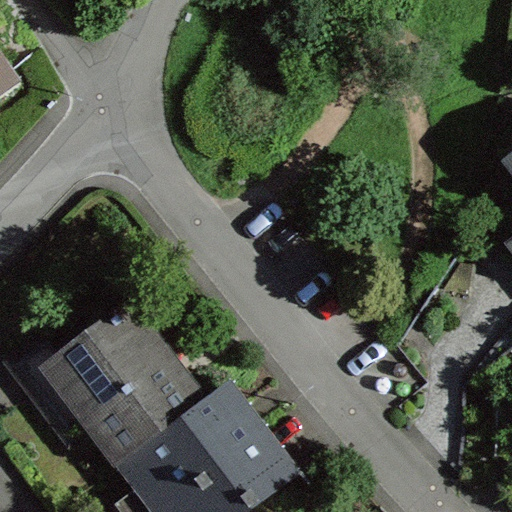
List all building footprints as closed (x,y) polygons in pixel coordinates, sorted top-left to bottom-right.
[(0,87),(9,81),(0,68),(0,87)] [(202,403),(129,306),(68,352),(49,367),(53,372),(70,395),(122,463),(202,403)] [(51,330),(8,362),(29,390),(53,372),(49,367),(68,352),(51,330)] [(53,372),(29,390),(47,413),(70,395),(53,372)] [(244,511),(287,480),(219,390),(202,403),(122,463),(141,487),(118,504),(123,511),(244,511)] [(511,395),(499,395),(496,457),(511,457),(511,395)]
